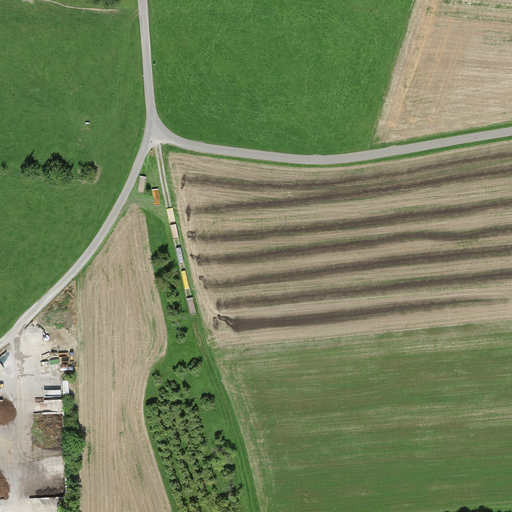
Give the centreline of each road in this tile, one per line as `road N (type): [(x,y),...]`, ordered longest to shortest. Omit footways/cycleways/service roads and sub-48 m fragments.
road 1 (track): [(152,127),(193,318),(226,394),(255,511)]
road 2 (unclassified): [(175,141),(322,160),(511,131)]
road 3 (unclassified): [(152,127),(101,234),(15,330)]
road 4 (residential): [(143,0),(152,127)]
